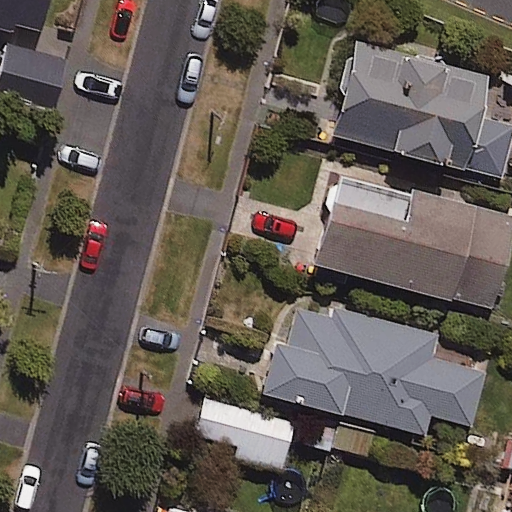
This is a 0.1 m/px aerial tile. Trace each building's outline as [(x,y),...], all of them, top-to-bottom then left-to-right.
[(0,0),(0,31),(14,35),(15,30),(41,37),(50,0),(0,0)] [(69,53),(10,39),(0,79),(0,98),(54,111),(69,53)] [(491,79),(359,45),(335,138),(501,181),(511,138),(511,125),(481,117),(491,79)] [(511,239),(511,220),(341,178),(319,269),(494,312),(511,239)] [(331,305),(327,319),(291,308),(264,395),(344,419),(345,414),(423,438),(430,416),(469,428),(485,376),(430,359),(437,337),(331,305)] [(290,441),(244,425),(234,455),(280,471),(290,441)]
